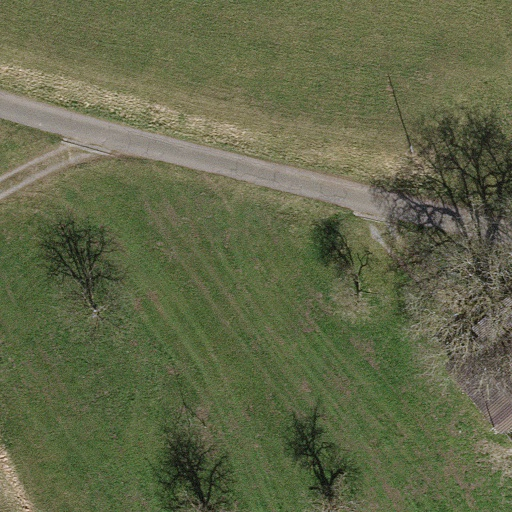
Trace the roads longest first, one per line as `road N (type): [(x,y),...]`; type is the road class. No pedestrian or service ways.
road 1 (track): [(0,101),(511,240)]
road 2 (track): [(113,137),(0,192)]
